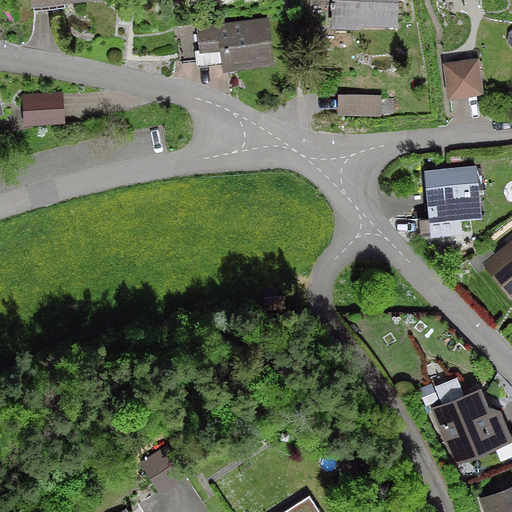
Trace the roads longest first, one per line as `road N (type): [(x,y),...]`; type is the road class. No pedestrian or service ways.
road 1 (residential): [(448,511),(406,429),(321,312),(322,273),(367,220)]
road 2 (residential): [(0,58),(201,101),(225,157)]
road 3 (residential): [(225,157),(0,207)]
road 4 (residential): [(511,367),(367,220)]
road 5 (residential): [(511,134),(323,146)]
